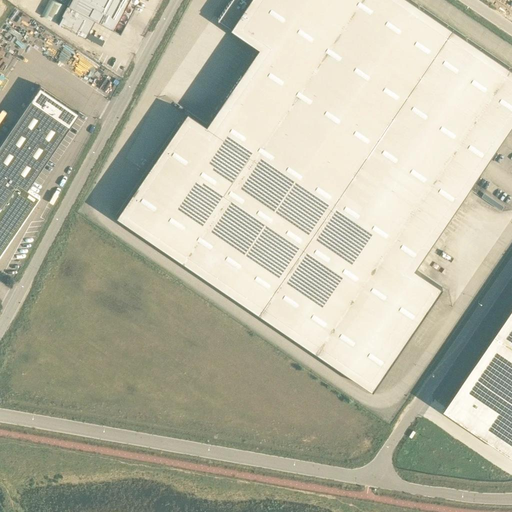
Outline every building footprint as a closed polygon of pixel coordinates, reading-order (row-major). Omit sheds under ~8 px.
[(48,0),(42,14),(56,20),(65,2),(60,0),(48,0)] [(61,0),(68,3),(57,23),(109,51),(136,0),(61,0)] [(511,68),(410,0),(230,0),(218,19),(258,47),(206,123),(187,111),(116,215),(372,389),(442,287),(414,267),(511,122),(511,68)] [(30,99),(0,143),(0,206),(0,256),(40,197),(27,188),(79,113),(40,86),(30,99)] [(511,308),(444,408),(511,453),(511,308)]
